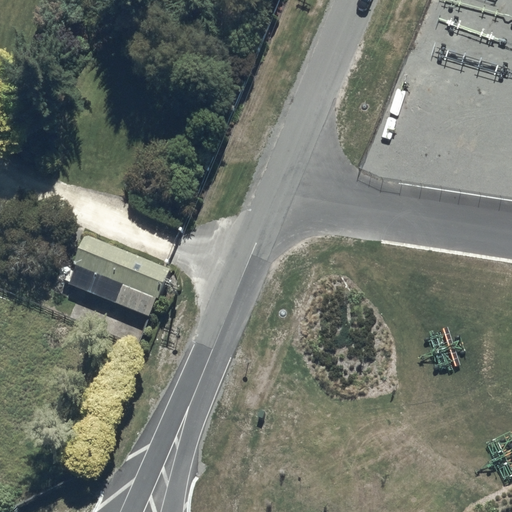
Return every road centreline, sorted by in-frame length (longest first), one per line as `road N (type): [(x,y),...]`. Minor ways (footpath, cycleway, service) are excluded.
road 1 (unclassified): [(355,0),(143,511)]
road 2 (unknown): [(244,268),(0,171)]
